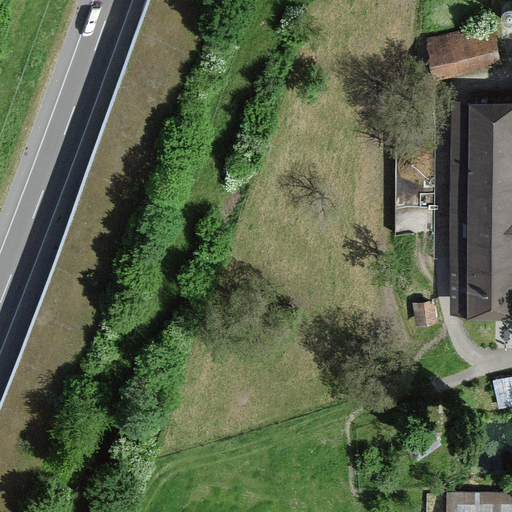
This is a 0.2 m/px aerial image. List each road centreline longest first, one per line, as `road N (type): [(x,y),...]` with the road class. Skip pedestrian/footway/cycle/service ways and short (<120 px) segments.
road 1 (motorway): [(0,487),(186,0)]
road 2 (motorway): [(112,0),(0,303)]
